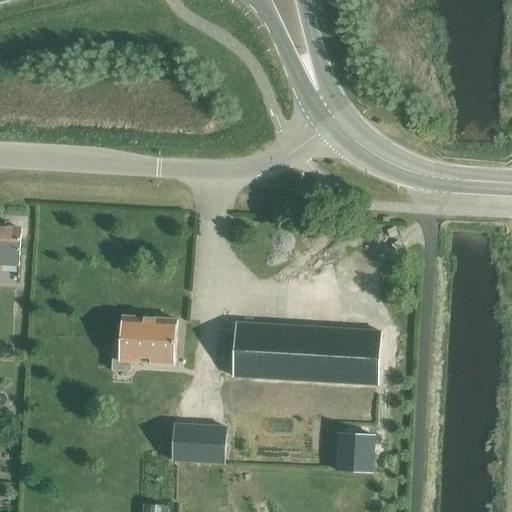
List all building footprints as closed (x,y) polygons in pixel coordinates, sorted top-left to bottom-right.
[(0,227),(0,265),(19,267),(21,229),(0,227)] [(403,229),(365,251),(373,265),(411,244),(403,229)] [(255,232),(253,245),(274,249),(276,236),(255,232)] [(114,344),(112,371),(131,372),(132,364),(175,366),(178,319),(122,316),(120,345),(114,344)] [(378,386),(381,337),(381,332),(237,324),(234,377),(378,386)] [(176,425),(174,461),(225,464),(227,428),(176,425)] [(374,435),(337,433),(335,470),(372,472),(374,435)]
